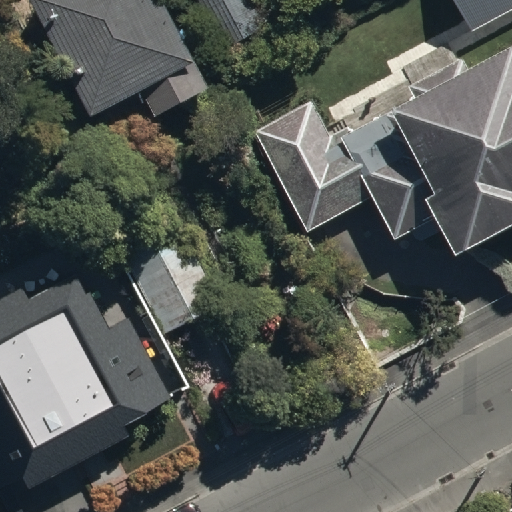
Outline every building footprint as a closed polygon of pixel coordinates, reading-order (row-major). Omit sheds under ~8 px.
[(47,0),(96,92),(140,70),(155,99),(215,68),(178,0),(47,0)] [(202,0),(226,45),(269,23),(256,0),(202,0)] [(511,0),(455,0),(471,29),(511,6),(511,0)] [(511,30),(337,119),(323,91),(246,130),(299,234),(379,194),(397,228),(443,205),(457,233),(511,204),(511,30)] [(118,237),(163,324),(218,296),(173,209),(118,237)] [(30,271),(0,286),(0,468),(1,471),(184,374),(127,265),(49,307),(30,271)]
